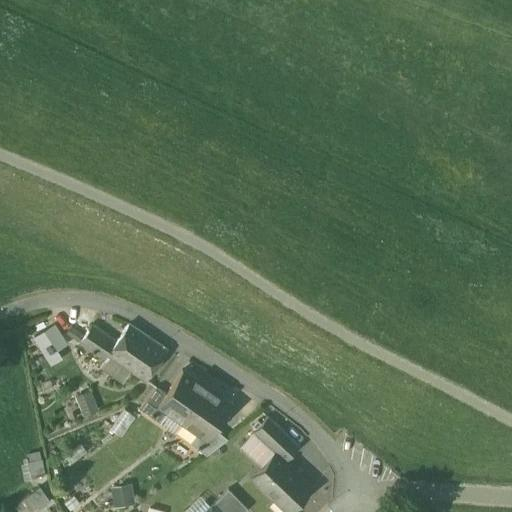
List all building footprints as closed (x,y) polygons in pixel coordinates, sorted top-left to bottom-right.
[(117,341),(93,326),(86,336),(81,344),(104,360),(107,354),(145,379),(167,349),(129,323),(117,341)] [(50,326),(33,338),(40,348),(57,337),(50,326)] [(86,336),(73,328),(68,336),(81,344),(86,336)] [(166,392),(158,403),(168,409),(183,420),(207,386),(182,369),(166,392)] [(156,386),(141,407),(160,421),(168,409),(158,403),(166,392),(156,386)] [(231,404),(207,386),(183,420),(198,431),(208,437),(215,428),(231,404)] [(300,445),(268,416),(254,431),(275,451),(276,450),(285,460),(300,445)] [(228,437),(215,428),(208,437),(198,431),(190,441),(207,453),(228,437)] [(285,460),(276,450),(275,451),(250,477),(287,511),(288,511),(313,486),(285,460)] [(113,504),(133,501),(131,482),(111,484),(113,504)] [(38,485),(12,504),(17,511),(34,511),(50,501),(38,485)] [(228,488),(210,506),(211,507),(212,506),(218,511),(244,511),(248,508),(228,488)]
